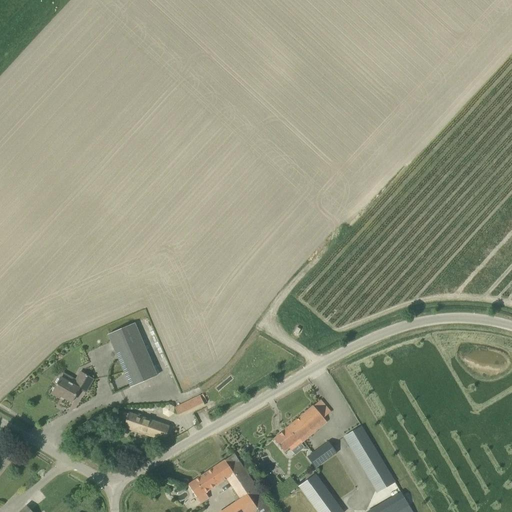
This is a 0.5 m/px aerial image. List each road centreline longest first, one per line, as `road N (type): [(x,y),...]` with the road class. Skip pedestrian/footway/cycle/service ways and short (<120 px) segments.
road 1 (unclassified): [(511,328),(440,321),(362,341),(108,487)]
road 2 (unclassified): [(0,421),(108,487)]
